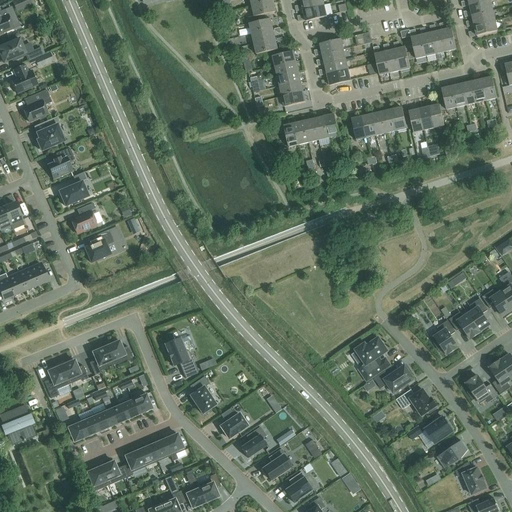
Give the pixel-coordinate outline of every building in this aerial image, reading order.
[(10,0),(13,11),(31,7),(29,0),(10,0)] [(302,0),(300,0),(303,10),(324,5),(322,0),(302,0)] [(469,6),(472,16),(493,11),(491,1),(469,6)] [(254,16),(248,18),(249,24),(266,20),(265,15),(275,12),(273,2),(252,7),(254,16)] [(324,5),(303,10),(305,21),(326,16),(324,5)] [(339,15),(346,13),(344,6),(337,8),(339,15)] [(0,34),(13,29),(7,15),(3,17),(0,11),(0,34)] [(472,16),(474,26),(495,21),(493,11),(472,16)] [(249,24),(252,35),(273,30),(270,19),(266,20),(249,24)] [(495,21),(474,26),(476,36),(498,31),(495,21)] [(451,29),(441,31),(446,52),(456,50),(451,29)] [(252,35),(254,44),(275,40),(273,30),(252,35)] [(411,37),(409,31),(409,30),(400,32),(402,39),(411,37)] [(441,31),(431,33),(436,54),(446,52),(441,31)] [(370,35),(370,33),(362,35),(365,45),(372,44),(370,35)] [(431,33),(421,36),(426,57),(436,54),(431,33)] [(356,47),(364,46),(362,36),(355,38),(356,47)] [(426,57),(421,36),(411,38),(414,51),(416,59),(426,57)] [(0,56),(0,59),(1,62),(3,61),(4,63),(18,57),(19,59),(26,56),(28,61),(43,55),(40,48),(31,52),(30,50),(25,52),(19,39),(0,47),(0,54),(0,56)] [(320,44),(322,55),(343,50),(341,39),(320,44)] [(275,40),(254,44),(256,55),(278,50),(275,40)] [(405,48),(395,50),(400,71),(410,69),(405,48)] [(322,55),(324,65),(346,60),(343,50),(322,55)] [(395,50),(385,52),(390,74),(400,71),(395,50)] [(272,57),(275,67),(296,62),(293,52),(272,57)] [(390,74),(385,52),(374,55),(379,74),(379,76),(390,74)] [(324,65),(327,75),(348,70),(346,60),(324,65)] [(275,67),(277,77),(298,72),(296,62),(275,67)] [(18,77),(11,80),(17,94),(38,85),(32,71),(28,73),(25,65),(13,70),(15,75),(17,75),(18,77)] [(348,70),(327,75),(329,85),(330,85),(350,80),(348,70)] [(277,77),(279,87),(301,82),(298,72),(277,77)] [(492,77),(482,80),(487,101),(497,99),(492,77)] [(482,80),(472,82),(477,103),(487,101),(482,80)] [(279,87),(282,97),(303,92),(301,82),(279,87)] [(472,82),(462,84),(467,106),(477,103),(472,82)] [(462,84),(452,87),(457,108),(467,106),(462,84)] [(457,108),(452,87),(441,89),(446,110),(457,108)] [(30,105),(23,108),(29,123),(39,119),(40,120),(46,118),(45,116),(48,115),(44,106),(52,103),(46,90),(27,98),(30,105)] [(303,92),(282,97),(284,107),(305,102),(303,92)] [(253,101),(256,107),(262,104),(260,98),(253,101)] [(439,105),(429,107),(434,128),(444,126),(439,105)] [(429,107),(419,110),(424,131),(434,128),(429,107)] [(402,108),(391,110),(396,131),(407,129),(402,108)] [(391,110),(382,112),(386,134),(396,131),(391,110)] [(424,131),(419,110),(409,112),(414,133),(424,131)] [(382,112),(372,115),(376,136),(386,134),(382,112)] [(334,115),(324,117),(329,138),(339,136),(334,115)] [(372,115),(362,117),(367,138),(376,136),(372,115)] [(38,143),(36,144),(39,150),(41,149),(41,151),(64,142),(57,126),(60,124),(57,117),(42,124),(45,130),(37,134),(39,140),(37,141),(38,143)] [(324,117),(314,119),(319,141),(329,138),(324,117)] [(367,138),(362,117),(351,120),(356,141),(367,138)] [(314,119),(304,122),(309,143),(319,141),(314,119)] [(304,122),(294,124),(299,145),(309,143),(304,122)] [(299,145),(294,124),(283,127),(288,148),(299,145)] [(474,127),(466,128),(467,136),(475,135),(474,127)] [(68,163),(75,160),(69,148),(58,153),(60,158),(54,161),(54,163),(46,167),(49,175),(51,174),(54,180),(72,172),(68,163)] [(396,157),(387,159),(389,166),(398,164),(396,157)] [(81,202),(80,200),(88,197),(82,182),(88,180),(85,173),(85,172),(73,177),(73,178),(76,184),(59,192),(65,207),(73,203),(74,205),(74,206),(82,202),(81,202)] [(15,203),(3,208),(10,225),(13,230),(24,225),(15,204),(16,204),(15,203)] [(84,214),(71,219),(77,234),(97,226),(90,211),(95,209),(92,204),(81,208),(84,214)] [(0,229),(10,225),(3,208),(0,209),(0,229)] [(112,235),(124,229),(121,223),(109,229),(112,235)] [(96,236),(99,242),(85,248),(91,263),(110,255),(106,246),(114,242),(109,230),(96,236)] [(27,246),(22,248),(24,255),(35,251),(32,244),(27,246)] [(503,245),(498,249),(502,256),(507,252),(503,245)] [(29,269),(36,286),(49,281),(48,280),(41,264),(29,269)] [(29,269),(18,274),(25,290),(36,286),(29,269)] [(7,279),(14,295),(25,290),(18,274),(7,279)] [(500,290),(511,308),(511,277),(502,284),(504,287),(500,290)] [(14,295),(7,279),(0,281),(0,292),(3,299),(2,299),(3,300),(14,295)] [(511,310),(511,308),(500,290),(495,294),(493,290),(482,298),(490,309),(495,306),(503,317),(511,310)] [(432,315),(438,311),(429,297),(422,301),(432,315)] [(467,313),(480,332),(490,326),(482,314),(488,311),(480,299),(469,306),(472,309),(467,313)] [(446,309),(441,312),(445,321),(451,318),(446,309)] [(470,340),(481,333),(480,332),(467,313),(462,316),(460,313),(449,320),(457,331),(462,328),(470,340)] [(439,331),(433,335),(437,341),(434,343),(439,351),(443,349),(447,356),(458,348),(450,336),(456,332),(448,321),(437,328),(439,331)] [(362,375),(367,381),(390,366),(386,359),(381,362),(378,358),(388,352),(379,338),(367,346),(365,344),(356,350),(366,366),(367,366),(370,370),(362,375)] [(180,340),(165,345),(173,366),(179,364),(185,379),(198,374),(189,352),(185,353),(180,340)] [(106,347),(114,366),(126,360),(127,362),(133,360),(128,347),(122,349),(119,341),(106,347)] [(100,371),(114,366),(106,347),(92,353),(96,361),(89,363),(95,376),(101,373),(100,371)] [(511,357),(510,355),(500,362),(511,379),(511,380),(511,357)] [(61,366),(69,385),(82,379),(83,381),(88,379),(83,366),(78,368),(74,361),(61,366)] [(500,362),(500,361),(490,368),(498,380),(493,384),(500,395),(511,388),(507,383),(511,380),(511,379),(500,362)] [(388,385),(394,394),(414,380),(410,373),(411,372),(407,365),(389,377),(385,372),(374,379),(381,389),(388,385)] [(56,390),(69,385),(61,366),(48,372),(51,380),(44,383),(51,399),(59,396),(56,390)] [(190,396),(202,414),(204,413),(205,414),(211,410),(210,409),(215,405),(203,388),(209,384),(204,376),(193,384),(197,391),(190,396)] [(472,377),(466,381),(467,383),(466,384),(471,391),(467,393),(473,401),(476,398),(480,404),(486,400),(488,403),(499,396),(491,385),(486,388),(478,376),(474,379),(472,377)] [(396,400),(403,410),(413,403),(422,417),(429,412),(430,414),(436,409),(435,408),(437,407),(431,399),(430,400),(423,390),(415,396),(411,390),(396,400)] [(132,398),(139,415),(152,409),(145,393),(132,398)] [(126,420),(139,415),(132,398),(119,404),(126,420)] [(113,426),(126,420),(119,404),(118,401),(104,407),(105,410),(106,409),(113,426)] [(0,415),(0,416),(4,426),(2,426),(5,435),(7,434),(11,445),(36,435),(31,424),(33,424),(30,415),(28,416),(24,406),(0,415)] [(100,431),(113,426),(106,409),(105,410),(93,415),(100,431)] [(234,414),(230,409),(220,416),(224,421),(225,420),(227,423),(220,427),(228,439),(247,427),(239,415),(236,417),(234,414)] [(87,437),(100,431),(93,415),(80,421),(87,437)] [(443,418),(425,430),(435,444),(453,432),(452,431),(454,430),(449,422),(447,423),(443,418)] [(74,443),(87,437),(80,421),(67,426),(74,443)] [(241,448),(248,459),(266,446),(262,439),(266,436),(260,427),(249,435),(252,440),(241,448)] [(408,434),(412,440),(422,433),(418,427),(408,434)] [(171,456),(170,457),(172,461),(178,459),(175,454),(184,451),(177,434),(164,440),(171,456)] [(158,462),(170,457),(171,456),(164,440),(151,445),(158,462)] [(462,441),(437,458),(445,469),(460,461),(462,458),(460,456),(468,451),(462,441)] [(145,468),(158,462),(151,445),(138,451),(145,468)] [(275,461),(261,470),(266,477),(267,476),(271,481),(291,467),(283,456),(285,454),(281,449),(271,456),(275,461)] [(132,473),(145,468),(138,451),(125,457),(128,464),(122,467),(127,478),(133,475),(132,473)] [(127,478),(122,467),(117,469),(114,461),(100,467),(108,486),(127,478)] [(458,477),(463,475),(472,496),(487,489),(478,468),(472,470),(469,462),(455,471),(458,477)] [(90,494),(108,486),(100,467),(87,473),(90,481),(85,483),(90,494)] [(313,490),(301,473),(288,481),(292,486),(285,491),(294,503),(313,490)] [(197,484),(205,503),(219,497),(215,490),(221,487),(215,474),(210,477),(210,479),(197,484)] [(439,477),(426,483),(428,488),(441,483),(439,477)] [(192,509),(205,503),(197,484),(184,490),(192,509)] [(439,485),(433,489),(436,494),(442,489),(439,485)] [(159,501),(164,511),(180,511),(177,506),(183,504),(178,493),(159,501)] [(321,511),(326,507),(319,498),(309,505),(313,510),(309,511),(321,511)] [(477,511),(478,511),(499,511),(500,511),(495,499),(481,505),(479,499),(467,504),(470,511),(477,511)] [(164,511),(159,501),(140,509),(141,511),(164,511)]
